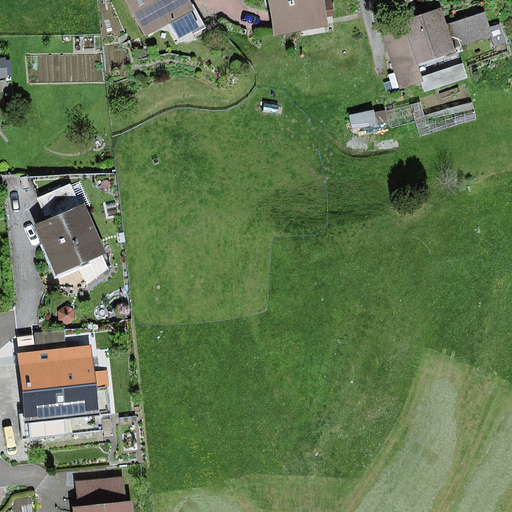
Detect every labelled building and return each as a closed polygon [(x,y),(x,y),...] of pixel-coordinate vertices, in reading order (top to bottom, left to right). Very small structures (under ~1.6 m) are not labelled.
[(188,0),(124,0),(145,36),(168,23),(194,10),(188,0)] [(323,0),(267,0),(274,36),(329,26),(327,16),(334,15),(330,0),(328,0),(323,1),(323,0)] [(194,10),(168,23),(178,41),(206,27),(196,9),(194,10)] [(441,10),(405,21),(418,64),(455,52),(454,48),(492,36),(484,14),(446,26),(441,10)] [(421,83),(424,93),(467,78),(462,64),(422,78),(423,83),(421,83)] [(374,111),(349,116),(351,129),(387,123),(385,112),(374,114),(374,111)] [(70,185),(37,199),(44,216),(51,214),(53,217),(79,206),(70,185)] [(53,217),(35,225),(56,274),(106,253),(84,204),(79,206),(53,217)] [(65,307),(58,312),(57,320),(66,325),(75,320),(74,310),(65,307)] [(34,333),(36,351),(66,348),(64,330),(34,333)] [(36,351),(17,353),(23,415),(20,415),(22,438),(103,430),(101,415),(111,413),(106,371),(93,373),(91,345),(66,348),(36,351)] [(76,483),(79,509),(126,505),(123,478),(76,483)]
